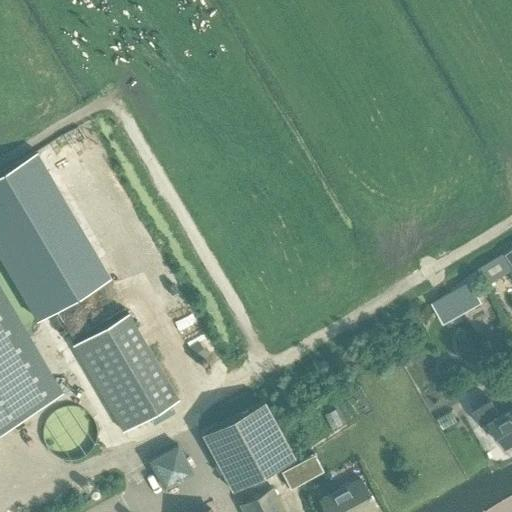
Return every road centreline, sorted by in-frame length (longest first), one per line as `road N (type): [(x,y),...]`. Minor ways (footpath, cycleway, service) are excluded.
road 1 (track): [(269,365),(106,95),(0,155)]
road 2 (track): [(269,365),(511,223)]
